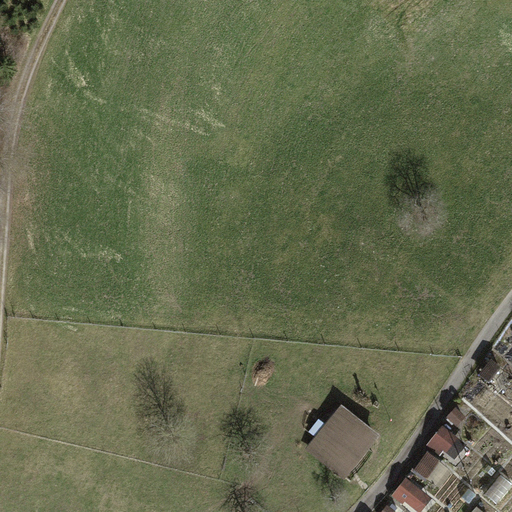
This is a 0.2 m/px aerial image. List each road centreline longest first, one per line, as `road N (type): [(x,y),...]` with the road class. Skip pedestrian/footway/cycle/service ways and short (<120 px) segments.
road 1 (track): [(59,0),(28,66),(3,207),(0,329)]
road 2 (track): [(357,511),(398,467),(511,296)]
